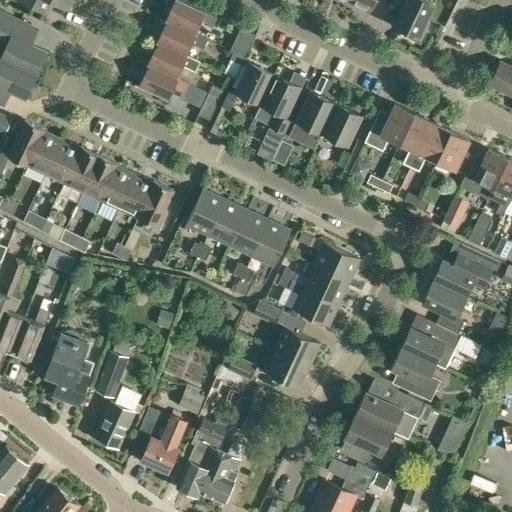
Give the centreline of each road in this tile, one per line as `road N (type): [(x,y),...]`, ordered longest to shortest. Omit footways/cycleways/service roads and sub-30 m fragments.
road 1 (residential): [(276,511),(389,280),(395,246),(382,230),(69,86),(110,0)]
road 2 (residential): [(261,0),(455,91)]
road 3 (residential): [(0,402),(130,500)]
